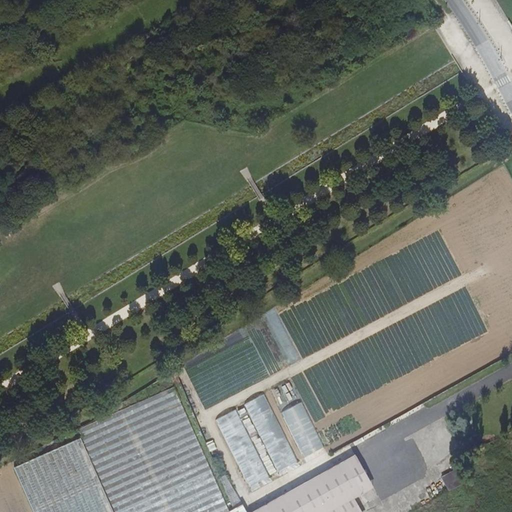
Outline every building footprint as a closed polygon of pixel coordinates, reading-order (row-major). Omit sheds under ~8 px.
[(290,381),(271,392),(305,459),(325,448),(290,381)] [(230,511),(175,386),(81,428),(115,511),(230,511)] [(264,393),(245,405),(279,471),(299,460),(264,393)] [(235,409),(216,421),(250,487),(270,476),(235,409)] [(112,511),(80,437),(13,466),(33,511),(112,511)] [(421,461),(409,440),(408,438),(363,463),(364,464),(376,486),(382,496),(427,472),(421,461)] [(254,511),(330,511),(354,499),(366,492),(365,491),(353,470),(348,460),(254,511)] [(456,469),(443,475),(450,490),(463,483),(456,469)] [(226,475),(220,477),(233,508),(242,503),(226,475)] [(361,511),(354,499),(330,511),(361,511)]
